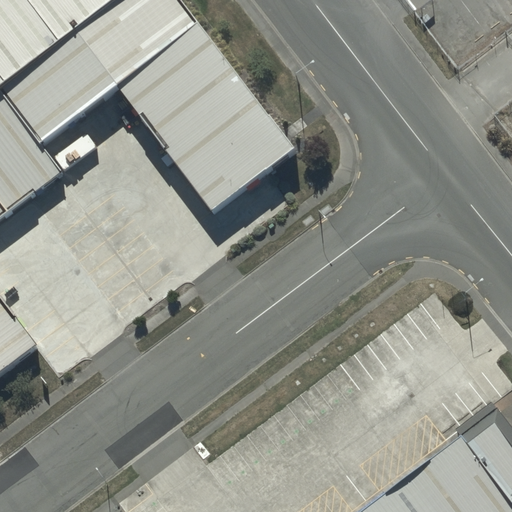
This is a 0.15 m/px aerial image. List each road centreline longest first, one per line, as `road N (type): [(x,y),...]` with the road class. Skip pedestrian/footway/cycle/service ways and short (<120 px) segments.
road 1 (residential): [(446,175),(0,511)]
road 2 (tertiary): [(313,0),(446,175)]
